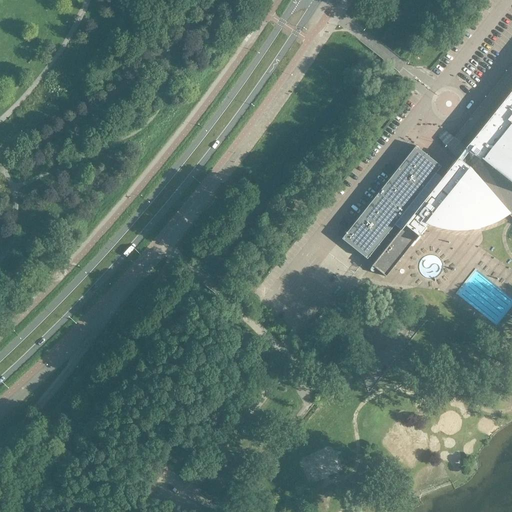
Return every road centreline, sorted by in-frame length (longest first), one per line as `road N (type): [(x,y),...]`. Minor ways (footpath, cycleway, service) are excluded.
road 1 (secondary): [(0,381),(98,287),(189,181),(317,0)]
road 2 (secondary): [(296,0),(165,182),(72,292),(0,357)]
